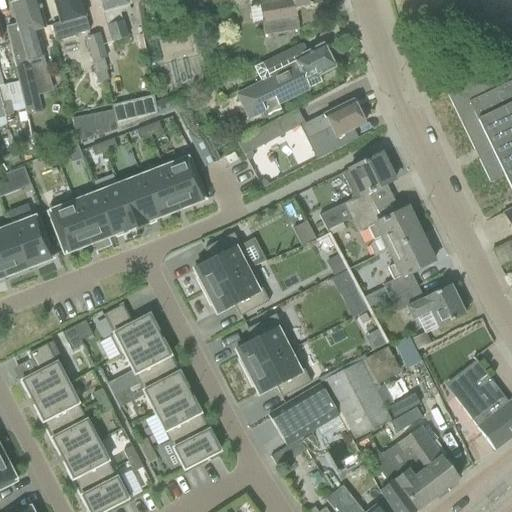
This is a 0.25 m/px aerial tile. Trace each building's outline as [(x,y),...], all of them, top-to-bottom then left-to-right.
[(16,26),(6,28),(15,69),(29,65),(28,61),(42,57),(34,32),(44,29),(39,11),(41,10),(40,7),(38,7),(35,0),(21,0),(21,3),(10,6),(16,26)] [(89,32),(81,6),(79,0),(51,0),(59,24),(50,26),(54,42),(89,32)] [(129,11),(125,0),(97,0),(111,44),(127,39),(120,14),(129,11)] [(288,0),(289,2),(260,7),(262,24),(264,37),(299,32),(298,28),(295,10),(324,5),(323,0),(288,0)] [(102,61),(106,60),(100,37),(85,41),(96,85),(107,82),(102,61)] [(260,84),(233,96),(246,122),(263,114),(267,122),(282,115),(277,105),(308,90),(321,84),(317,77),(334,69),(322,46),(304,55),(299,45),(282,54),(259,65),(252,69),(260,84)] [(511,62),(446,95),(489,184),(503,177),(511,195),(511,62)] [(29,65),(15,69),(19,87),(25,113),(26,118),(40,114),(36,97),(29,65)] [(175,95),(154,102),(157,115),(180,107),(175,95)] [(115,132),(157,115),(154,102),(154,98),(111,107),(112,112),(115,132)] [(352,102),(299,127),(316,160),(357,139),(353,130),(364,125),(352,102)] [(76,144),(115,132),(112,112),(71,122),(76,144)] [(275,122),(236,144),(243,157),(282,135),(275,122)] [(157,123),(146,127),(150,137),(161,132),(157,123)] [(146,127),(135,132),(138,141),(150,137),(146,127)] [(113,140),(101,144),(105,153),(116,149),(113,140)] [(101,144),(90,148),(93,158),(105,153),(101,144)] [(65,152),(54,156),(57,165),(69,161),(65,152)] [(13,165),(18,163),(16,153),(0,158),(0,171),(14,167),(13,165)] [(368,194),(393,182),(380,155),(332,179),(339,192),(346,188),(352,202),(318,219),(325,232),(349,220),(374,208),(368,194)] [(54,156),(43,161),(46,170),(57,165),(54,156)] [(184,156),(160,165),(178,211),(202,202),(184,156)] [(22,165),(0,173),(0,183),(13,179),(16,188),(29,183),(22,165)] [(148,175),(140,178),(156,219),(178,211),(160,165),(159,165),(161,169),(148,175)] [(140,178),(117,186),(134,230),(148,225),(147,223),(156,219),(140,178)] [(117,186),(95,195),(111,237),(115,235),(120,233),(121,235),(134,230),(117,186)] [(72,199),(71,199),(73,204),(89,245),(111,237),(95,195),(74,203),(72,199)] [(71,199),(47,208),(49,213),(58,236),(65,254),(89,245),(73,204),(71,199)] [(406,209),(381,221),(374,208),(349,220),(356,234),(366,230),(372,242),(368,245),(374,257),(385,252),(419,236),(406,209)] [(511,232),(511,209),(502,214),(511,232)] [(10,223),(9,223),(26,269),(49,260),(42,242),(34,219),(11,228),(10,223)] [(9,223),(0,226),(0,268),(4,278),(26,269),(9,223)] [(315,241),(307,223),(292,230),(301,248),(315,241)] [(209,261),(192,270),(193,272),(197,280),(195,281),(202,294),(250,269),(232,235),(203,250),(209,261)] [(407,275),(432,263),(419,236),(385,252),(392,267),(386,270),(392,281),(382,285),(390,301),(414,289),(407,275)] [(511,244),(496,247),(498,263),(511,260),(511,244)] [(340,256),(326,263),(334,277),(347,270),(340,256)] [(250,269),(202,294),(209,307),(211,305),(216,315),(233,306),(239,318),(240,317),(267,303),(250,269)] [(414,289),(390,301),(391,304),(395,312),(396,314),(405,309),(411,321),(428,313),(437,330),(446,325),(464,316),(450,287),(422,301),(416,288),(414,289)] [(391,304),(381,309),(385,316),(395,312),(391,304)] [(121,307),(102,316),(112,335),(108,337),(119,358),(158,337),(154,328),(148,317),(131,325),(121,307)] [(252,342),(235,351),(239,361),(237,362),(244,375),(292,350),(274,316),(247,330),(246,331),(252,342)] [(84,321),(72,328),(80,342),(91,336),(84,321)] [(72,328),(61,334),(70,351),(82,345),(80,342),(72,328)] [(158,337),(119,358),(123,356),(133,375),(150,366),(160,385),(178,375),(158,337)] [(411,345),(410,345),(407,339),(396,346),(406,364),(417,358),(414,352),(411,345)] [(37,374),(20,383),(31,403),(70,383),(60,362),(61,362),(51,343),(27,355),(37,374)] [(292,350),(244,375),(251,388),(253,386),(258,396),(275,387),(281,399),(310,384),(292,350)] [(377,384),(381,382),(397,373),(386,350),(365,361),(377,384)] [(511,400),(507,404),(473,359),(472,359),(474,363),(444,387),(476,428),(475,429),(493,452),(511,437),(511,400)] [(381,382),(377,384),(365,361),(360,364),(383,409),(392,404),(381,382)] [(389,421),(383,409),(360,364),(323,382),(353,440),(389,421)] [(150,366),(133,375),(138,384),(142,393),(153,413),(188,395),(178,375),(160,385),(150,366)] [(70,383),(31,403),(51,442),(68,433),(58,413),(76,404),(67,386),(71,383),(70,383)] [(115,383),(106,387),(112,398),(121,393),(115,383)] [(319,385),(265,416),(284,448),(338,417),(319,385)] [(101,390),(92,394),(98,405),(106,401),(101,390)] [(121,393),(112,398),(117,408),(126,404),(121,393)] [(188,395),(153,413),(153,414),(173,451),(190,442),(180,423),(198,414),(188,395)] [(106,401),(98,405),(103,416),(112,411),(106,401)] [(68,433),(51,442),(61,461),(100,440),(90,420),(86,422),(76,404),(58,413),(68,433)] [(190,442),(173,451),(183,471),(219,453),(198,414),(180,423),(190,442)] [(395,445),(379,456),(380,459),(396,479),(392,482),(415,511),(416,511),(442,492),(458,480),(441,458),(420,428),(403,439),(395,445)] [(100,440),(61,461),(71,480),(88,471),(97,489),(116,480),(111,471),(97,443),(101,441),(100,440)] [(145,440),(136,445),(142,455),(151,451),(145,440)] [(298,441),(269,458),(276,469),(304,453),(298,441)] [(131,447),(122,452),(127,463),(136,458),(131,447)] [(151,451),(142,455),(147,466),(156,461),(151,451)] [(3,458),(0,459),(0,491),(7,487),(6,485),(14,480),(3,458)] [(136,458),(127,463),(133,473),(142,469),(136,458)] [(415,511),(392,482),(396,479),(380,459),(372,465),(389,485),(376,495),(389,511),(415,511)] [(88,471),(71,480),(87,511),(104,511),(131,498),(120,477),(116,480),(97,489),(88,471)] [(361,511),(342,486),(325,500),(333,511),(379,511),(375,506),(367,511),(361,511)]
